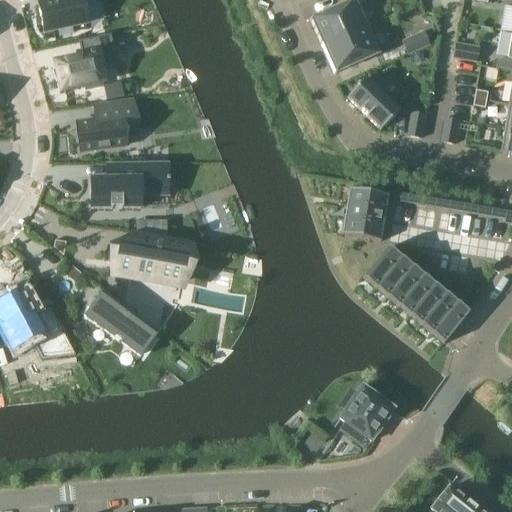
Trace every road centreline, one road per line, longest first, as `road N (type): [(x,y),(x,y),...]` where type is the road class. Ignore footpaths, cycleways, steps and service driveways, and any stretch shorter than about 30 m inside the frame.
road 1 (residential): [(376,481),(194,483),(0,504)]
road 2 (residential): [(279,0),(347,138),(511,174)]
road 3 (residential): [(0,219),(22,185),(30,149),(0,11)]
